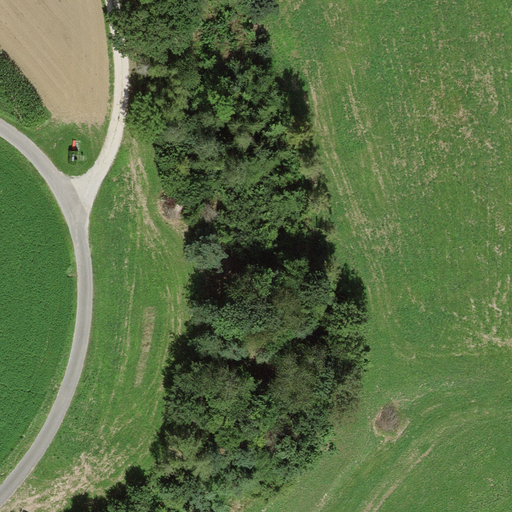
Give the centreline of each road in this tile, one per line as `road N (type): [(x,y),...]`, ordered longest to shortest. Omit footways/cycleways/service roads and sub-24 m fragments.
road 1 (track): [(0,127),(30,150),(68,202),(85,292),(81,345),(58,413),(0,495)]
road 2 (track): [(111,0),(122,101),(74,219)]
